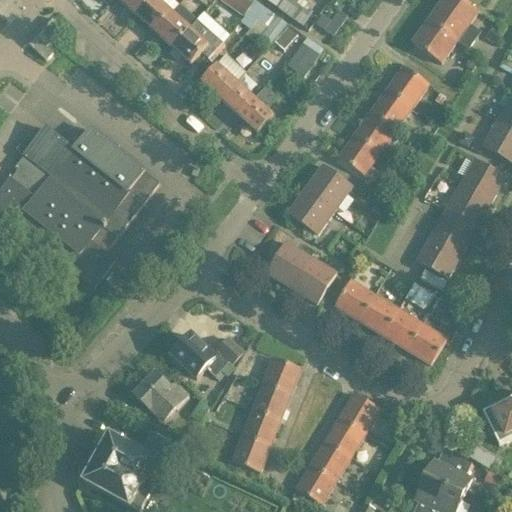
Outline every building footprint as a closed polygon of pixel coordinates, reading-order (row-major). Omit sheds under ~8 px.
[(151,0),(118,0),(118,1),(136,17),(151,0)] [(151,0),(136,17),(154,34),(172,15),(154,0),(151,0)] [(218,0),(244,19),(253,7),(252,7),(242,0),(218,0)] [(262,0),(288,19),(301,0),(286,0),(284,3),(281,0),(262,0)] [(316,1),(314,0),(301,0),(288,19),(303,30),(314,15),(309,11),(316,1)] [(449,66),(486,10),(470,0),(444,0),(415,44),(449,66)] [(252,7),(253,7),(244,19),(240,26),(251,33),(258,23),(266,28),(273,17),(255,3),(252,7)] [(154,34),(172,51),(198,23),(179,6),(177,9),(172,15),(154,34)] [(333,39),(347,20),(338,14),(324,33),(333,39)] [(288,28),(276,19),(260,40),(272,49),(288,28)] [(46,49),(63,31),(52,21),(36,40),(46,49)] [(223,45),(213,36),(198,23),(172,51),(191,67),(202,55),(208,61),(223,45)] [(320,57),(303,46),(287,69),(304,81),(320,57)] [(237,86),(246,76),(226,58),(201,85),(221,103),(237,86)] [(371,179),(436,85),(407,65),(342,159),(371,179)] [(221,103),(239,119),(255,102),(237,86),(221,103)] [(258,137),(274,119),(265,111),(277,99),(266,89),(255,102),(239,119),(258,137)] [(511,103),(489,150),(511,161),(511,103)] [(33,147),(25,141),(16,152),(24,158),(14,171),(18,173),(11,182),(10,182),(0,195),(0,216),(95,291),(116,265),(106,256),(118,241),(160,186),(90,131),(74,153),(46,130),(33,147)] [(476,159),(421,265),(454,282),(509,176),(476,159)] [(322,169),(305,193),(335,214),(352,190),(322,169)] [(335,214),(305,193),(288,217),(317,238),(335,214)] [(267,277),(292,292),(311,261),(286,245),(267,277)] [(311,261),(292,292),(317,307),(336,276),(311,261)] [(334,309),(359,324),(375,298),(350,283),(334,309)] [(422,307),(429,292),(415,286),(408,301),(422,307)] [(359,324),(383,339),(399,313),(375,298),(359,324)] [(383,339),(406,353),(422,327),(399,313),(383,339)] [(406,353),(431,368),(447,342),(422,327),(406,353)] [(230,367),(232,369),(245,355),(228,340),(216,353),(219,357),(215,361),(191,338),(172,358),(197,382),(206,372),(216,381),(230,367)] [(233,463),(265,476),(307,370),(276,357),(233,463)] [(175,387),(171,391),(155,376),(132,400),(150,417),(166,401),(176,411),(187,399),(175,387)] [(329,508),(385,410),(356,393),(299,491),(329,508)] [(511,401),(503,406),(511,423),(511,401)] [(210,409),(202,402),(192,419),(201,423),(210,409)] [(499,449),(511,442),(511,423),(503,406),(483,416),(499,449)] [(140,511),(150,496),(140,491),(166,445),(149,436),(139,454),(109,437),(83,485),(130,511),(131,509),(136,511),(140,511)] [(473,447),(466,458),(490,472),(496,461),(473,447)] [(434,463),(425,483),(463,501),(472,481),(466,478),(472,466),(449,455),(443,467),(434,463)] [(457,511),(463,501),(425,483),(415,503),(424,507),(421,511),(457,511)]
